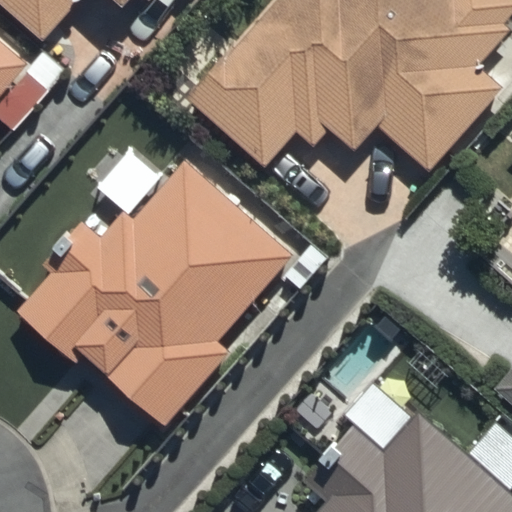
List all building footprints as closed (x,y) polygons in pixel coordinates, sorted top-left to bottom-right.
[(0,0),(0,3),(46,43),(82,0),(102,0),(125,19),(140,0),(0,0)] [(511,0),(289,0),(192,103),(271,176),(310,134),(352,173),(389,134),(432,174),(506,95),(479,69),(511,33),(511,0)] [(0,117),(39,72),(0,39),(0,117)] [(26,338),(151,442),(302,263),(178,158),(26,338)] [(511,379),(500,392),(511,402),(511,158),(510,161),(511,162),(511,379)] [(511,511),(511,491),(430,418),(396,456),(362,426),(309,484),(334,506),(328,511),(511,511)]
